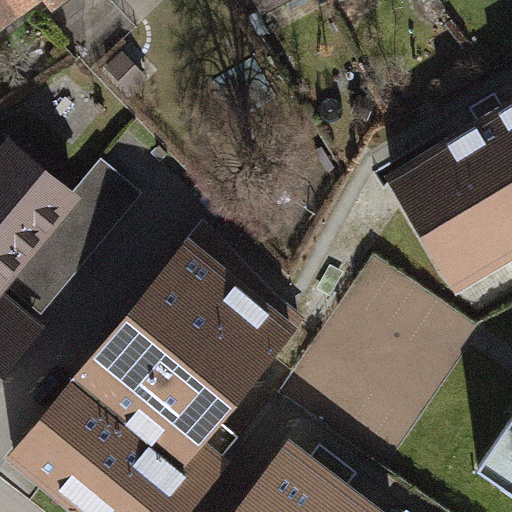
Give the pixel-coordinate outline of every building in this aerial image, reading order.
[(0,0),(0,21),(29,0),(0,0)] [(244,0),(253,16),(283,0),(244,0)] [(511,86),(379,166),(449,283),(511,245),(511,86)] [(0,370),(41,322),(0,287),(0,286),(5,280),(41,311),(142,191),(99,155),(73,186),(4,129),(0,133),(0,370)] [(299,331),(181,235),(0,456),(0,464),(58,511),(184,511),(223,466),(202,449),(299,331)] [(301,375),(405,444),(486,322),(382,253),(301,375)] [(511,400),(471,461),(511,488),(511,400)] [(376,511),(285,443),(232,511),(376,511)]
